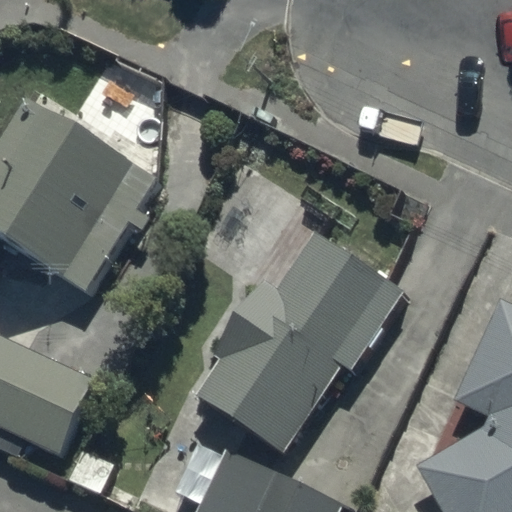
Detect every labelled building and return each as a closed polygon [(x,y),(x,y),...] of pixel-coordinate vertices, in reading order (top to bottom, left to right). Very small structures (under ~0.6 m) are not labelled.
[(167,178),(36,100),(0,160),(0,233),(71,275),(67,281),(94,297),(137,224),(151,232),(157,222),(145,215),(167,178)] [(414,295),(324,235),(285,291),(273,282),(262,299),(255,294),(219,349),(229,356),(203,395),(291,454),(351,366),(362,373),(414,295)] [(426,468),(451,511),(511,511),(511,303),(465,403),(496,418),(492,431),(426,468)] [(0,424),(68,457),(103,382),(6,336),(0,348),(0,424)] [(345,511),(349,505),(233,451),(204,511),(345,511)]
